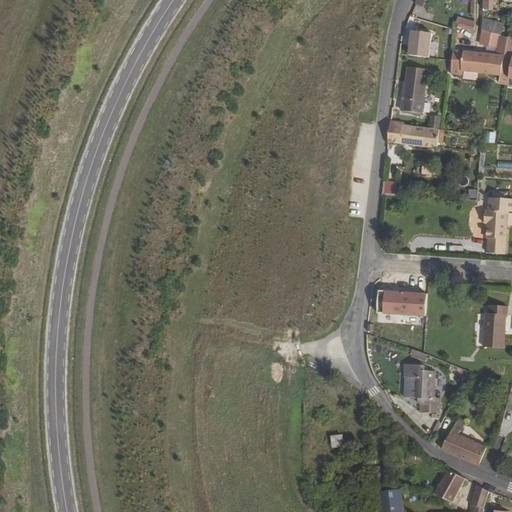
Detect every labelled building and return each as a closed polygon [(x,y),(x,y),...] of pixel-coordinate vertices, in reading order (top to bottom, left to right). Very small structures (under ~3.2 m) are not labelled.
[(487,15),(498,16),(499,6),(488,5),(487,15)] [(472,27),(473,20),(456,16),(454,23),(472,27)] [(479,20),(477,32),(482,32),(497,34),(498,22),(479,20)] [(405,56),(428,57),(430,32),(406,31),(405,56)] [(482,32),(480,43),(496,45),(497,34),(482,32)] [(511,41),(501,40),(498,56),(502,57),(501,64),(510,65),(511,49),(511,41)] [(452,53),(449,76),(462,78),(464,73),(499,77),(501,64),(502,57),(498,56),(452,53)] [(501,64),(499,77),(508,78),(510,65),(501,64)] [(407,68),(401,111),(421,114),(427,70),(407,68)] [(432,121),(431,131),(439,132),(440,122),(432,121)] [(389,122),(387,143),(437,148),(437,140),(443,140),(444,132),(439,132),(431,131),(402,128),(403,123),(389,122)] [(395,194),(396,182),(384,181),(383,192),(395,194)] [(487,229),(487,249),(505,250),(506,206),(484,206),(483,216),(486,216),(485,229),(487,229)] [(420,293),(379,291),(378,314),(419,316),(420,293)] [(482,313),(480,344),(499,345),(501,314),(503,314),(503,305),(486,304),(485,313),(482,313)] [(405,357),(420,363),(423,356),(408,350),(405,357)] [(406,398),(405,399),(412,399),(411,405),(413,405),(413,414),(432,416),(432,411),(431,411),(432,401),(427,400),(429,374),(418,373),(419,368),(400,366),(399,377),(407,378),(406,398)] [(400,397),(406,398),(407,378),(399,377),(398,390),(401,390),(400,397)] [(453,429),(447,426),(438,445),(436,449),(457,460),(474,466),(476,460),(479,452),(481,447),(451,434),(453,429)] [(332,440),(333,450),(343,449),(342,439),(332,440)] [(439,469),(425,494),(441,502),(456,476),(439,469)] [(477,485),(466,505),(477,510),(487,489),(477,485)] [(382,511),(405,511),(403,489),(380,491),(382,511)]
